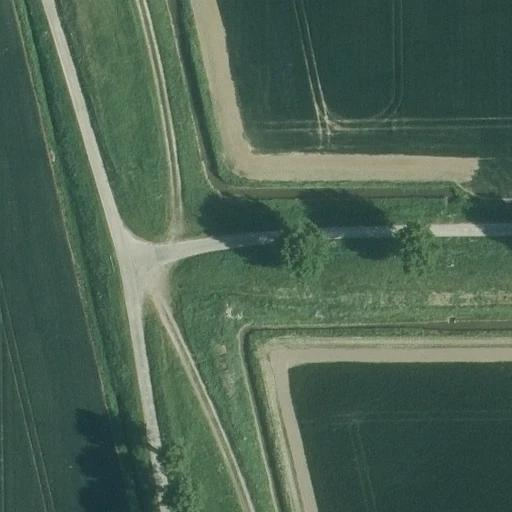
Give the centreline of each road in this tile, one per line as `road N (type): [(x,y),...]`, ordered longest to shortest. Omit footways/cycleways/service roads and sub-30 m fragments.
road 1 (unclassified): [(139,268),(171,251),(290,235),(511,231)]
road 2 (unclassified): [(139,268),(115,232),(46,0)]
road 3 (track): [(139,268),(155,286),(251,511)]
road 4 (track): [(171,251),(176,199),(137,0)]
road 5 (unclassified): [(166,511),(133,317),(139,268)]
